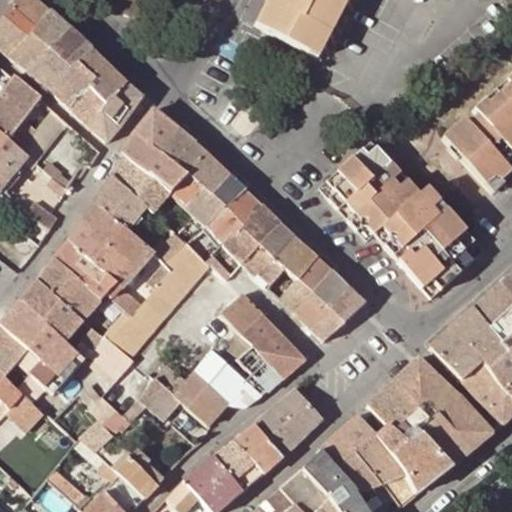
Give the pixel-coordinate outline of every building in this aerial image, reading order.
[(14,0),(7,10),(35,33),(48,14),(31,0),(14,0)] [(292,0),(294,1),(278,19),(263,9),(252,31),(317,62),(347,0),(292,0)] [(294,1),(292,0),(267,0),(263,9),(278,19),(294,1)] [(0,20),(0,52),(8,59),(29,40),(35,33),(7,10),(0,20)] [(29,40),(8,59),(7,60),(25,74),(45,56),(47,54),(67,31),(48,14),(35,33),(29,40)] [(89,52),(67,31),(47,54),(67,74),(74,67),(75,68),(75,67),(89,52)] [(123,84),(89,52),(75,67),(93,82),(87,89),(92,94),(93,94),(104,106),(105,107),(111,100),(123,84)] [(45,56),(25,74),(50,96),(67,74),(47,54),(45,56)] [(67,74),(50,96),(68,111),(87,89),(93,82),(75,67),(75,68),(74,67),(67,74)] [(11,80),(0,94),(0,136),(6,141),(7,142),(39,100),(13,77),(11,80)] [(511,77),(473,112),(476,116),(467,125),(463,121),(441,141),(448,148),(463,141),(468,147),(457,158),(467,168),(489,193),(499,183),(502,187),(506,191),(511,185),(511,174),(511,173),(511,172),(511,77)] [(125,85),(123,84),(111,100),(105,107),(104,106),(86,127),(106,145),(139,99),(125,86),(125,85)] [(87,89),(68,111),(86,127),(104,106),(93,94),(92,94),(87,89)] [(161,150),(176,133),(151,112),(140,126),(156,139),(152,143),(161,150)] [(140,126),(134,136),(156,155),(161,150),(152,143),(156,139),(140,126)] [(184,178),(185,177),(204,157),(190,144),(176,133),(161,150),(156,155),(184,178)] [(134,136),(120,153),(168,194),(184,178),(156,155),(134,136)] [(0,191),(28,159),(7,142),(6,141),(0,148),(0,191)] [(448,148),(457,158),(468,147),(463,141),(448,148)] [(368,144),(323,184),(329,191),(329,196),(324,200),(336,212),(343,205),(352,216),(345,223),(355,234),(360,230),(366,230),(372,238),(379,231),(387,240),(387,245),(382,249),(401,270),(408,264),(412,268),(405,274),(428,300),(476,259),(476,248),(471,242),(453,223),(446,228),(438,219),(445,213),(424,190),(416,197),(387,165),(383,169),(379,164),(381,158),(368,144)] [(122,158),(110,179),(144,208),(153,214),(169,195),(168,194),(120,153),(119,155),(122,158)] [(204,157),(185,177),(203,192),(209,197),(227,178),(224,176),(219,171),(204,157)] [(387,165),(381,158),(379,164),(383,169),(387,165)] [(462,173),(467,168),(457,158),(452,162),(462,173)] [(49,167),(45,172),(64,188),(69,183),(49,167)] [(184,178),(168,194),(169,195),(183,209),(183,211),(184,211),(203,192),(185,177),(184,178)] [(243,193),(227,178),(209,197),(203,192),(184,211),(203,229),(243,193)] [(95,205),(93,206),(126,233),(144,208),(110,179),(95,205)] [(489,193),(489,194),(492,196),(502,187),(499,183),(489,193)] [(329,191),(323,184),(316,191),(324,200),(329,196),(329,191)] [(52,191),(59,197),(63,191),(57,186),(52,191)] [(243,193),(203,229),(205,230),(220,246),(221,247),(261,209),(243,193)] [(343,205),(336,212),(345,223),(352,216),(343,205)] [(93,206),(68,242),(115,287),(105,296),(110,300),(112,298),(120,290),(152,255),(146,249),(126,233),(93,206)] [(221,247),(239,265),(256,247),(277,226),(261,209),(221,247)] [(42,213),(32,223),(47,234),(55,222),(42,213)] [(453,223),(445,213),(438,219),(446,228),(453,223)] [(277,226),(256,247),(270,258),(273,261),(294,241),(292,240),(277,226)] [(360,230),(355,234),(365,244),(372,238),(366,230),(360,230)] [(379,231),(372,238),(382,249),(387,245),(387,240),(379,231)] [(194,239),(185,246),(204,264),(212,257),(210,256),(194,239)] [(299,278),(313,260),(294,243),(294,241),(273,261),(270,258),(250,280),(262,289),(263,288),(267,292),(284,271),(291,277),(294,274),(299,278)] [(52,260),(100,302),(105,296),(115,287),(68,242),(52,260)] [(169,271),(153,290),(175,311),(211,270),(204,264),(185,246),(164,266),(169,271)] [(166,247),(156,257),(163,264),(173,255),(166,247)] [(256,247),(239,265),(239,266),(251,277),(249,278),(250,280),(270,258),(256,247)] [(224,284),(225,282),(231,276),(212,257),(204,264),(211,270),(224,284)] [(52,260),(35,283),(81,324),(100,302),(52,260)] [(311,294),(328,274),(313,260),(299,278),(295,282),(311,294)] [(408,264),(401,270),(405,274),(412,268),(408,264)] [(267,292),(278,302),(295,282),(299,278),(294,274),(291,277),(284,271),(267,292)] [(309,330),(346,291),(328,274),(311,294),(295,282),(278,302),(295,319),(309,330)] [(511,274),(499,286),(511,301),(511,274)] [(81,324),(35,283),(19,301),(64,343),(71,335),(81,324)] [(511,301),(499,286),(485,299),(511,331),(511,301)] [(125,314),(102,341),(131,364),(175,311),(153,290),(129,316),(126,313),(125,314)] [(137,305),(120,290),(112,298),(129,314),(137,305)] [(363,306),(346,291),(309,330),(308,331),(322,344),(359,309),(360,309),(363,306)] [(240,336),(260,317),(239,296),(214,320),(216,322),(219,319),(238,337),(240,336)] [(511,331),(485,299),(471,311),(500,346),(511,335),(511,331)] [(19,301),(8,315),(36,341),(53,356),(64,343),(19,301)] [(471,311),(449,332),(480,364),(487,372),(506,355),(500,346),(471,311)] [(36,341),(8,315),(0,323),(0,330),(24,352),(23,353),(24,355),(36,341)] [(240,336),(251,347),(257,354),(276,333),(260,317),(240,336)] [(95,335),(81,324),(71,335),(83,349),(95,335)] [(0,330),(0,375),(3,379),(24,355),(23,353),(24,352),(0,330)] [(480,364),(449,332),(428,350),(459,382),(480,364)] [(257,354),(283,380),(304,362),(276,333),(257,354)] [(506,355),(511,362),(511,335),(500,346),(506,355)] [(53,356),(36,341),(24,355),(41,369),(53,356)] [(233,363),(265,394),(283,380),(257,354),(251,347),(234,361),(233,363)] [(211,354),(192,376),(230,409),(245,410),(259,398),(211,354)] [(487,372),(511,400),(511,362),(506,355),(487,372)] [(417,360),(398,378),(418,399),(437,380),(417,360)] [(511,400),(487,372),(480,364),(459,382),(497,422),(496,423),(500,427),(511,414),(511,400)] [(153,383),(174,399),(185,386),(185,385),(191,378),(184,372),(177,378),(165,368),(153,383)] [(152,383),(153,382),(141,373),(129,389),(140,399),(152,383)] [(179,404),(179,405),(208,430),(210,429),(208,427),(225,407),(228,409),(230,409),(192,376),(191,378),(185,385),(185,386),(174,399),(179,404)] [(398,378),(379,396),(415,434),(435,417),(418,399),(398,378)] [(9,411),(22,396),(17,392),(3,379),(0,382),(0,402),(0,403),(9,411)] [(435,417),(415,434),(418,436),(449,468),(491,434),(487,429),(486,430),(437,380),(418,399),(435,417)] [(140,399),(139,400),(139,401),(145,407),(163,423),(179,405),(179,404),(174,399),(153,383),(153,382),(152,383),(140,399)] [(22,396),(32,407),(39,401),(23,386),(17,392),(22,396)] [(298,389),(252,426),(280,459),(322,418),(320,416),(318,418),(296,395),(299,391),(298,389)] [(133,394),(115,411),(129,424),(145,407),(139,401),(139,400),(133,394)] [(32,407),(22,396),(9,411),(7,413),(15,424),(32,407)] [(415,434),(379,396),(366,407),(382,423),(386,427),(385,428),(404,447),(418,436),(415,434)] [(0,419),(5,414),(7,413),(9,411),(0,403),(0,419)] [(96,405),(90,411),(102,422),(107,418),(96,405)] [(32,407),(15,424),(26,434),(41,417),(32,407)] [(115,411),(102,424),(101,425),(110,433),(113,429),(119,435),(129,424),(115,411)] [(371,433),(356,417),(317,452),(340,481),(349,489),(354,496),(380,485),(354,457),(368,445),(367,443),(364,439),(371,433)] [(374,438),(385,428),(386,427),(382,423),(371,433),(374,438)] [(101,425),(79,441),(92,453),(99,446),(111,434),(110,433),(101,425)] [(280,459),(252,426),(234,441),(262,475),(280,459)] [(416,494),(449,468),(418,436),(404,447),(385,428),(374,438),(373,438),(404,476),(403,478),(413,496),(416,494)] [(367,443),(373,438),(374,438),(371,433),(364,439),(367,443)] [(380,485),(403,478),(404,476),(373,438),(367,443),(368,445),(354,457),(380,485)] [(79,441),(77,443),(72,448),(119,492),(126,484),(92,453),(79,441)] [(240,494),(262,475),(234,441),(213,458),(240,494)] [(92,453),(126,484),(143,501),(157,486),(128,460),(120,460),(116,456),(109,456),(99,446),(92,453)] [(340,481),(317,452),(316,453),(317,455),(301,471),(324,496),(329,501),(333,506),(336,511),(365,511),(361,506),(354,496),(349,489),(340,481)] [(74,463),(67,457),(58,468),(65,474),(74,463)] [(218,511),(240,494),(213,458),(203,465),(181,484),(196,500),(207,511),(218,511)] [(12,480),(0,468),(0,482),(4,487),(7,484),(12,480)] [(324,496),(301,471),(278,491),(295,509),(298,511),(336,511),(333,506),(329,501),(324,496)] [(51,474),(44,482),(79,511),(87,511),(91,508),(51,474)] [(398,508),(413,496),(403,478),(380,485),(383,489),(398,508)] [(12,490),(17,485),(12,480),(7,484),(12,490)] [(111,501),(121,511),(132,511),(143,501),(126,484),(119,492),(111,501)] [(183,511),(196,500),(181,484),(164,502),(174,511),(183,511)] [(383,489),(380,485),(354,496),(361,506),(383,489)] [(298,511),(295,509),(278,491),(255,510),(256,511),(298,511)] [(121,511),(111,501),(104,495),(91,508),(87,511),(121,511)] [(174,511),(164,502),(153,511),(174,511)]
